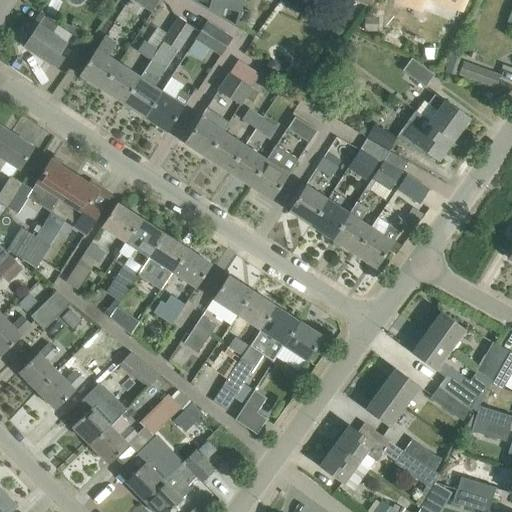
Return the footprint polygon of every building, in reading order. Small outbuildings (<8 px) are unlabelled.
[(132,0),(152,12),(159,0),(132,0)] [(190,0),(209,11),(212,0),(190,0)] [(212,0),(209,11),(234,26),(237,26),(244,0),(212,0)] [(442,0),(461,7),(463,0),(397,0),(421,9),(423,0),(442,0)] [(453,18),(456,6),(434,0),(425,0),(423,11),(453,18)] [(72,34),(41,14),(33,26),(36,28),(25,46),(52,64),(72,34)] [(375,30),(375,16),(363,16),(364,30),(375,30)] [(163,41),(164,42),(178,51),(193,28),(177,18),(166,35),(167,35),(163,41)] [(196,38),(221,54),(231,38),(206,22),(196,38)] [(79,75),(101,89),(118,62),(108,56),(116,43),(105,35),(79,75)] [(145,41),(137,52),(150,61),(158,49),(147,42),(145,41)] [(139,76),(122,102),(144,117),(161,91),(154,86),(172,58),(159,50),(158,49),(150,61),(140,77),(139,76)] [(253,83),(259,72),(237,59),(231,71),(253,83)] [(403,71),(425,87),(434,75),(412,59),(403,71)] [(499,75),(481,68),(464,61),(460,73),(495,87),(499,75)] [(101,89),(122,102),(139,76),(118,62),(101,89)] [(243,98),(250,88),(251,87),(229,73),(218,89),(240,104),(243,98)] [(161,91),(144,117),(167,132),(191,95),(181,88),(181,89),(176,97),(163,88),(161,91)] [(425,101),(417,112),(431,122),(454,138),(469,118),(447,102),(446,103),(434,95),(428,103),(425,101)] [(184,143),(206,157),(228,122),(207,108),(184,143)] [(242,120),(255,129),(263,118),(249,109),(242,120)] [(415,110),(396,136),(422,155),(425,150),(438,159),(454,138),(431,122),(417,112),(415,110)] [(316,131),(295,117),(287,128),(309,142),(316,131)] [(255,129),(269,138),(276,127),(263,118),(255,129)] [(206,157),(228,171),(245,145),(223,131),(229,123),(228,122),(206,157)] [(367,137),(389,149),(396,137),(374,125),(367,137)] [(0,149),(10,134),(0,126),(0,149)] [(0,149),(0,171),(10,177),(12,176),(16,169),(18,170),(32,148),(10,134),(0,149)] [(228,171),(249,185),(266,159),(245,145),(228,171)] [(249,185),(272,200),(298,160),(275,145),(266,159),(249,185)] [(348,167),(366,179),(379,160),(360,149),(348,167)] [(339,168),(323,158),(316,169),(332,179),(339,168)] [(28,197),(51,212),(75,175),(51,160),(29,194),(30,194),(28,197)] [(384,160),(372,177),(390,189),(401,171),(384,160)] [(397,189),(418,203),(428,188),(407,174),(397,189)] [(65,221),(66,218),(75,224),(74,226),(85,234),(102,209),(91,201),(98,190),(75,175),(51,212),(65,221)] [(0,192),(0,217),(23,183),(12,176),(10,177),(0,192)] [(288,211),(310,225),(327,199),(305,185),(288,211)] [(310,225),(332,239),(348,213),(327,199),(310,225)] [(101,227),(125,243),(141,218),(117,202),(101,227)] [(332,239),(354,254),(371,228),(360,220),(367,210),(355,203),(348,213),(332,239)] [(141,218),(125,243),(137,250),(148,258),(164,233),(141,218)] [(371,228),(354,254),(376,268),(393,242),(399,231),(389,225),(382,235),(371,228)] [(7,250),(22,259),(36,237),(21,227),(7,250)] [(148,258),(172,273),(188,248),(164,233),(148,258)] [(36,237),(22,259),(36,268),(50,246),(49,245),(36,237)] [(85,253),(99,262),(105,253),(91,244),(85,253)] [(0,245),(0,266),(11,256),(0,245)] [(172,273),(196,288),(212,264),(188,248),(172,273)] [(131,284),(138,273),(123,264),(105,291),(119,301),(131,283),(131,284)] [(228,275),(212,299),(236,315),(252,290),(228,275)] [(236,315),(259,330),(276,305),(252,290),(236,315)] [(30,316),(44,329),(70,303),(56,291),(30,316)] [(154,314),(172,324),(184,304),(170,296),(165,304),(161,302),(154,314)] [(224,385),(237,394),(252,370),(251,370),(262,352),(274,359),(283,345),(299,321),(276,305),(259,330),(249,346),(239,362),(224,385)] [(81,321),(70,309),(61,317),(73,329),(81,321)] [(441,311),(426,332),(450,350),(465,329),(441,311)] [(120,326),(130,334),(139,321),(128,314),(120,326)] [(0,319),(0,352),(2,354),(22,335),(21,334),(31,324),(23,316),(13,325),(4,316),(0,319)] [(184,343),(198,352),(215,325),(201,316),(184,343)] [(299,321),(283,345),(307,360),(323,336),(299,321)] [(426,332),(411,353),(435,370),(450,350),(426,332)] [(234,336),(228,345),(243,355),(249,346),(234,336)] [(479,371),(493,379),(509,351),(495,343),(479,371)] [(18,372),(37,390),(57,371),(48,361),(57,352),(49,344),(40,353),(39,352),(18,372)] [(210,367),(227,379),(239,362),(221,350),(210,367)] [(87,367),(82,371),(87,376),(91,372),(100,381),(112,369),(116,366),(101,351),(86,366),(87,367)] [(511,352),(509,351),(493,379),(491,382),(502,389),(511,371),(511,352)] [(132,376),(143,362),(141,360),(130,352),(119,365),(132,376)] [(395,368),(380,389),(405,407),(420,386),(395,368)] [(101,382),(99,384),(113,398),(127,384),(120,377),(112,369),(100,381),(101,382)] [(37,390),(55,409),(75,390),(74,389),(84,379),(76,371),(66,380),(57,371),(37,390)] [(447,375),(439,386),(470,408),(477,396),(477,395),(468,390),(447,375)] [(470,408),(439,386),(430,398),(454,416),(462,420),(470,408)] [(380,389),(365,409),(390,427),(405,407),(380,389)] [(266,397),(260,393),(254,390),(235,420),(257,434),(267,418),(257,412),(266,397)] [(139,421),(151,435),(180,408),(168,394),(139,421)] [(72,426),(90,445),(110,426),(101,417),(111,407),(103,399),(93,408),(92,407),(72,426)] [(511,416),(479,406),(475,418),(509,429),(511,419),(511,416)] [(110,426),(90,445),(108,464),(128,445),(127,443),(137,434),(129,425),(120,416),(110,426)] [(475,418),(471,431),(505,441),(509,429),(475,418)] [(349,425),(334,445),(358,463),(365,453),(376,461),(384,450),(349,425)] [(411,439),(403,451),(434,472),(441,459),(433,454),(411,439)] [(215,449),(207,441),(199,449),(207,457),(215,449)] [(334,445),(319,466),(343,484),(358,463),(334,445)] [(144,500),(155,511),(168,511),(182,499),(181,498),(191,488),(187,484),(197,475),(202,482),(214,471),(195,450),(182,462),(182,463),(179,467),(178,466),(144,500)] [(434,472),(403,451),(394,463),(425,485),(431,489),(439,475),(434,472)] [(125,481),(144,500),(178,466),(168,456),(163,461),(156,453),(147,462),(146,461),(125,481)] [(461,477),(457,489),(491,500),(495,488),(461,477)] [(0,486),(0,511),(10,511),(18,505),(0,486)] [(487,511),(488,511),(491,500),(457,489),(453,502),(486,511),(487,511)] [(209,511),(210,511),(199,501),(188,511),(209,511)]
